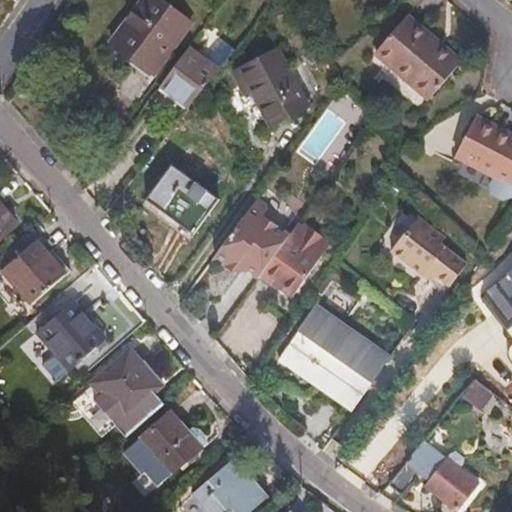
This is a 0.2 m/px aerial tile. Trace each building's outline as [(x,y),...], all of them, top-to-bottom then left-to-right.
[(156,0),(146,0),(115,44),(156,73),(191,24),(156,0)] [(464,65),(411,17),(379,53),(432,101),(464,65)] [(190,49),(162,88),(191,108),(201,95),(237,51),(227,43),(211,64),(190,49)] [(280,51),(235,75),(247,96),(254,93),(272,128),(310,107),(280,51)] [(317,159),(345,118),(328,107),(301,148),(317,159)] [(511,135),(478,119),(458,157),(499,178),(495,187),(496,194),(509,201),(511,199),(511,135)] [(195,235),(220,199),(173,166),(148,202),(195,235)] [(259,201),(217,258),(227,267),(242,264),(262,279),(265,275),(291,239),(271,223),(268,208),(259,201)] [(0,239),(18,225),(0,204),(0,239)] [(445,240),(416,221),(392,255),(426,278),(430,272),(452,288),(468,265),(441,247),(445,240)] [(303,223),(291,239),(265,275),(294,297),(333,245),(303,223)] [(55,263),(37,243),(4,271),(33,303),(71,272),(60,259),(55,263)] [(511,265),(484,284),(492,297),(504,290),(511,302),(511,265)] [(511,302),(504,290),(492,297),(511,329),(511,302)] [(107,340),(75,302),(39,332),(73,370),(107,340)] [(284,357),(356,408),(392,356),(320,306),(284,357)] [(125,419),(162,386),(133,353),(96,385),(125,419)] [(483,411),(495,397),(477,382),(465,397),(483,411)] [(189,433),(173,414),(142,441),(157,458),(148,467),(161,482),(208,445),(207,437),(202,430),(194,429),(189,433)] [(425,442),(392,486),(407,497),(424,476),(432,482),(428,488),(458,511),(459,511),(481,485),(462,470),(465,466),(465,462),(465,460),(457,455),(455,455),(452,456),(449,461),(425,442)] [(210,511),(251,511),(268,498),(236,461),(196,495),(210,511)]
